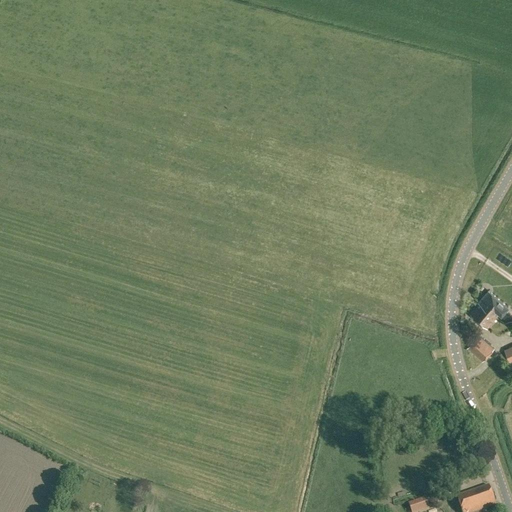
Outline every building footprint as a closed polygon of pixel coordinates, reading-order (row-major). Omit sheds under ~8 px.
[(501,315),(508,307),(488,291),(479,302),(480,303),(476,308),(471,314),(487,328),(499,314),(501,315)] [(482,361),(494,348),(479,334),(467,348),(482,361)] [(437,486),(443,484),(449,483),(447,476),(435,479),(437,486)] [(483,511),(496,506),(489,485),(457,496),(461,511),(483,511)] [(438,502),(437,496),(427,499),(426,498),(408,503),(410,511),(422,511),(430,509),(429,505),(438,502)]
